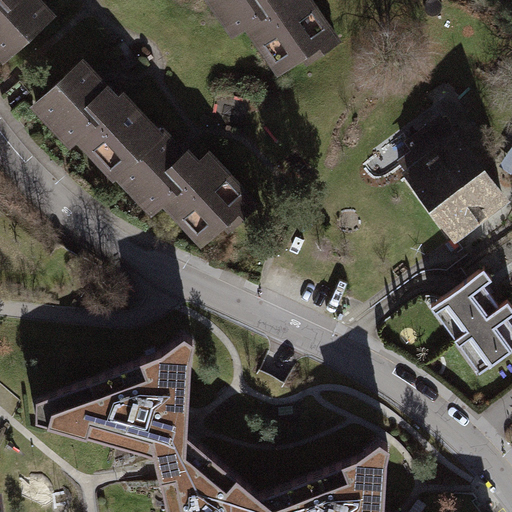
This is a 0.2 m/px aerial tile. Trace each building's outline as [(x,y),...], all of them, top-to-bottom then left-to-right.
[(0,0),(0,65),(3,69),(62,14),(48,0),(0,0)] [(278,75),(332,40),(306,0),(209,0),(230,32),(245,23),(278,75)] [(107,86),(84,61),(33,107),(70,147),(81,137),(146,210),(159,198),(203,248),(252,203),(197,142),(189,150),(163,120),(157,125),(115,79),(107,86)] [(511,204),(462,135),(401,179),(458,257),(511,218),(511,204)] [(486,274),(433,308),(478,377),(511,355),(511,319),(511,304),(498,314),(484,292),(493,286),(486,274)] [(159,352),(32,391),(35,417),(137,451),(159,498),(161,511),(384,511),(391,459),(369,443),(353,460),(252,498),(187,435),(191,341),(178,332),(159,352)]
